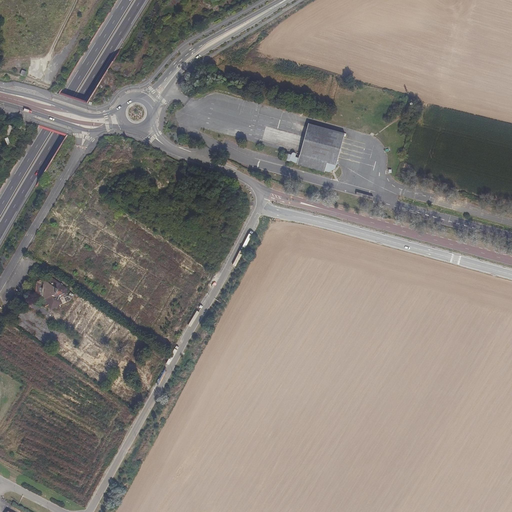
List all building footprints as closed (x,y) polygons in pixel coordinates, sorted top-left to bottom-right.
[(295,164),(312,170),(323,173),(325,164),(335,167),(339,150),(343,135),(324,129),(306,124),(302,139),(295,164)] [(90,154),(99,159),(102,155),(107,158),(111,153),(113,154),(117,148),(100,138),(90,154)] [(86,248),(80,259),(84,261),(80,267),(95,276),(105,259),(86,248)] [(65,288),(46,276),(44,277),(42,276),(41,277),(42,279),(41,282),(38,280),(35,282),(35,296),(39,296),(42,295),(44,305),(48,304),(49,308),(57,306),(68,300),(70,298),(64,295),(65,288)] [(167,301),(129,277),(121,288),(114,284),(107,296),(125,308),(127,304),(154,321),(167,301)] [(181,300),(194,308),(204,290),(191,282),(181,300)] [(159,331),(156,337),(169,345),(173,339),(159,331)] [(159,360),(162,353),(155,350),(152,356),(159,360)] [(56,421),(54,430),(60,432),(60,428),(62,428),(64,420),(54,418),(53,421),(56,421)]
